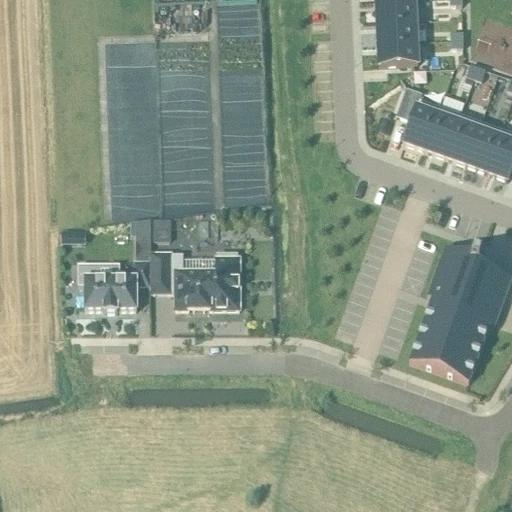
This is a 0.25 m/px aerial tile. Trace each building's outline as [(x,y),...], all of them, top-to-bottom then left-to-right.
[(462,1),(449,1),(449,10),(462,9),(462,1)] [(416,4),(374,6),(375,27),(417,25),(416,4)] [(417,25),(375,27),(376,49),(418,47),(417,25)] [(463,37),(450,37),(450,45),(463,45),(463,37)] [(463,45),(450,45),(450,53),(463,53),(463,45)] [(418,47),(376,49),(377,73),(420,71),(418,47)] [(470,69),(466,81),(473,84),(478,72),(470,69)] [(478,72),(473,84),(481,87),(486,74),(478,72)] [(426,74),(414,75),(414,84),(426,84),(426,74)] [(299,129),(324,130),(325,99),(300,98),(299,129)] [(419,104),(403,148),(424,156),(440,111),(419,104)] [(440,111),(424,156),(444,163),(460,119),(440,111)] [(460,119),(444,163),(464,170),(480,126),(460,119)] [(480,126),(464,170),(485,177),(501,133),(480,126)] [(511,137),(501,133),(485,177),(507,185),(511,171),(511,137)] [(151,224),(130,226),(131,241),(135,241),(151,241),(151,224)] [(494,331),(511,282),(479,271),(481,264),(445,251),(427,300),(432,302),(409,366),(469,387),(489,330),(494,331)] [(151,266),(151,291),(151,298),(175,298),(175,315),(239,315),(239,263),(237,263),(237,258),(217,258),(217,263),(215,263),(215,275),(183,275),(183,258),(151,258),(151,266)] [(137,291),(151,291),(151,266),(135,266),(135,283),(104,283),(104,269),(78,269),(78,289),(84,289),(84,316),(103,316),(103,318),(118,318),(117,316),(137,316),(137,291)]
